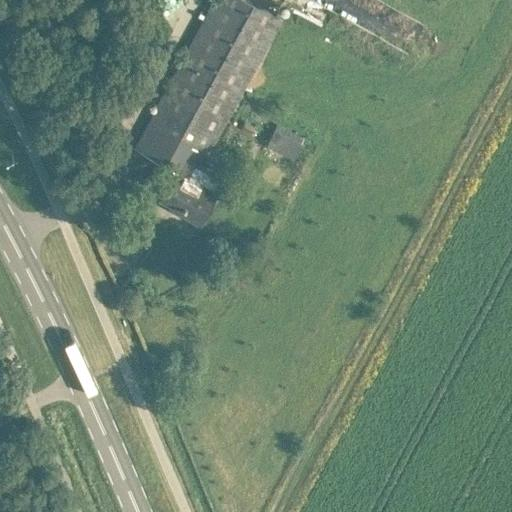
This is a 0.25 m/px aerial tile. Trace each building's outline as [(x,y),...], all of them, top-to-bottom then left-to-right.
[(214,0),(148,122),(189,144),(208,154),(280,19),(247,0),(214,0)] [(294,0),(292,3),(343,29),(354,9),(360,12),(366,0),(294,0)] [(134,148),(175,171),(182,157),(194,164),(203,169),(210,155),(208,154),(189,144),(148,122),(134,148)] [(265,143),(292,157),(303,136),(276,122),(265,143)] [(182,157),(175,171),(160,197),(181,208),(179,212),(199,222),(208,205),(216,191),(188,176),(194,164),(182,157)]
